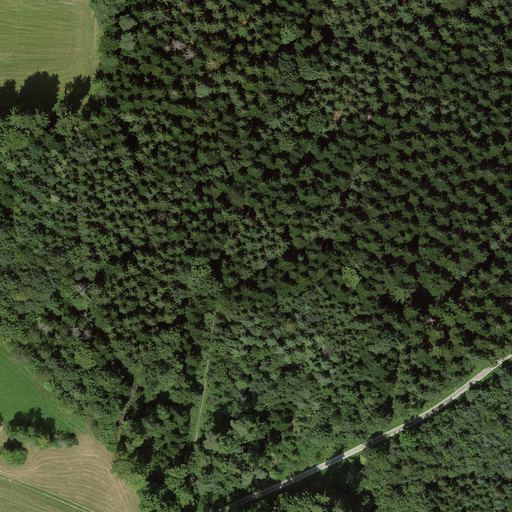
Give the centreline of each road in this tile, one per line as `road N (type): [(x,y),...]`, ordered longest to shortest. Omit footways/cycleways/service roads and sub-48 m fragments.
road 1 (track): [(260,0),(251,129),(190,511)]
road 2 (track): [(224,511),(404,427),(511,351)]
road 3 (track): [(182,511),(158,442),(152,350)]
